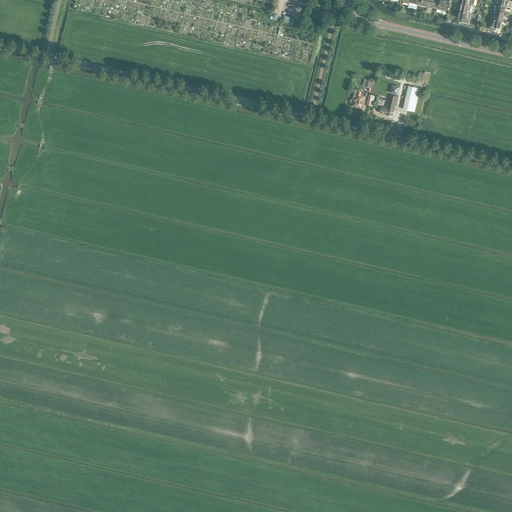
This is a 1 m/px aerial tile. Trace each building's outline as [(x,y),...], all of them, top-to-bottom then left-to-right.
[(418,4),(418,0),(409,0),(409,4),(408,7),(417,9),(418,4)] [(434,0),(428,0),(427,6),(435,8),(437,2),(434,1),(434,0)] [(440,0),(440,2),(437,2),(435,8),(435,11),(447,14),(448,11),(449,4),(446,4),(447,1),(443,0),(440,0)] [(472,13),(473,6),(461,3),(459,10),(469,13),(471,13),(472,13)] [(504,13),(506,6),(496,3),(494,11),(504,13)] [(471,13),(469,13),(459,10),(458,18),(462,19),(462,22),(469,24),(471,13)] [(502,20),(504,13),(494,11),(493,18),(502,20)] [(294,24),(295,20),(295,19),(291,18),(285,16),(284,17),(283,22),(294,24)] [(502,20),(493,18),(491,18),(489,25),(501,28),(502,20)] [(418,74),(417,80),(428,82),(430,72),(425,72),(423,76),(418,74)] [(390,92),(398,94),(400,87),(392,85),(390,92)] [(408,85),(403,109),(415,111),(420,88),(408,85)] [(362,91),(358,90),(356,99),(353,99),(351,99),(350,100),(350,101),(351,102),(352,103),(351,106),(361,108),(364,96),(361,95),(362,91)] [(381,106),(381,108),(380,112),(386,114),(392,115),(394,110),(395,110),(398,96),(389,94),(386,108),(381,106)]
